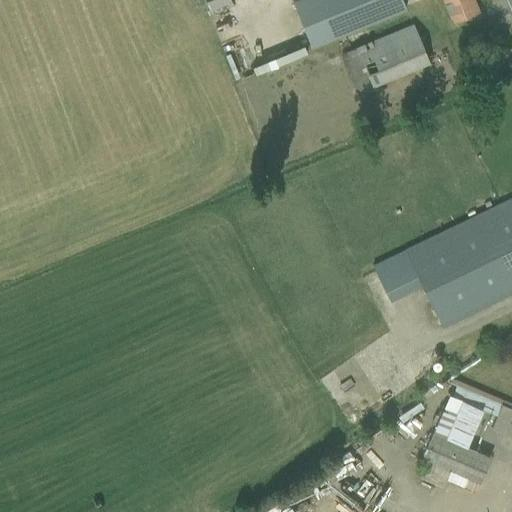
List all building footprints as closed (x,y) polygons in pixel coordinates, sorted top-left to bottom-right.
[(401,0),(292,0),(290,1),(307,42),(403,3),(401,0)] [(441,0),(452,24),(479,13),(474,0),(441,0)] [(341,54),(356,91),(428,62),(412,25),(341,54)] [(463,79),(454,83),(458,91),(466,88),(463,79)] [(511,197),(405,250),(442,326),(511,292),(511,197)] [(491,427),(511,436),(511,409),(500,404),(491,427)] [(420,459),(479,484),(491,457),(432,431),(420,459)] [(360,462),(366,467),(348,490),(362,501),(384,472),(364,457),(360,462)]
